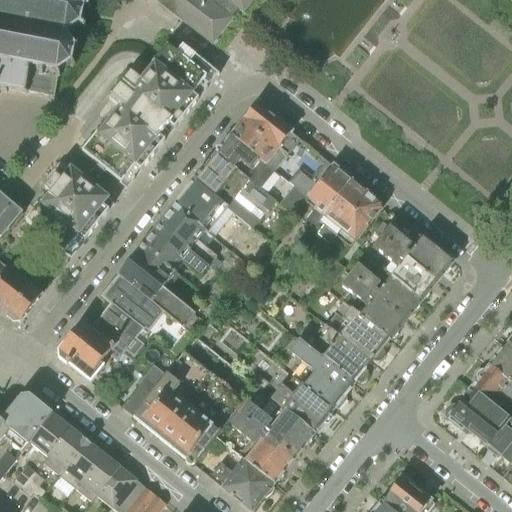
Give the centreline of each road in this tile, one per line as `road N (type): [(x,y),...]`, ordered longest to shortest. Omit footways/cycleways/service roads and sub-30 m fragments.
road 1 (residential): [(505,273),(249,73),(138,213)]
road 2 (residential): [(20,360),(209,511)]
road 3 (residential): [(138,213),(20,360)]
road 4 (residential): [(388,420),(505,273)]
road 5 (residential): [(388,420),(502,511)]
